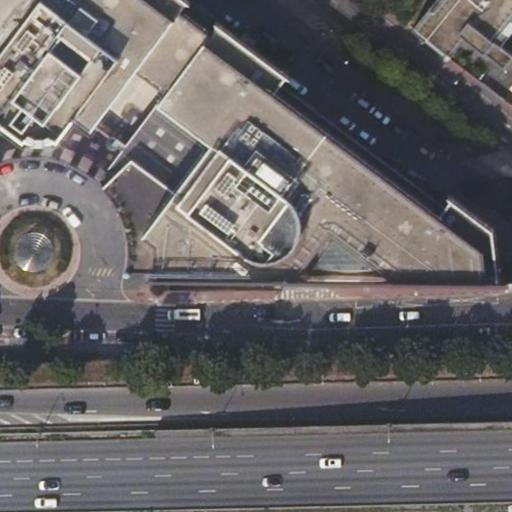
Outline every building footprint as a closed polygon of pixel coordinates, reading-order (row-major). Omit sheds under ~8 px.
[(103,144),(211,18),(201,11),(186,0),(0,0),(0,173),(5,170),(3,162),(19,139),(42,157),(75,158),(90,134),(95,138),(103,144)] [(511,0),(438,0),(416,28),(452,57),(469,37),(482,48),(483,47),(502,64),(511,63),(511,61),(511,0)] [(311,93),(251,50),(126,194),(126,199),(139,224),(144,240),(147,264),(147,274),(191,273),(311,93)] [(311,93),(191,273),(308,272),(332,238),(378,272),(490,270),(490,255),(492,241),(495,232),(455,201),(447,213),(313,113),(322,102),(311,93)] [(15,242),(13,249),(13,255),(15,262),(19,267),(26,271),(33,273),(39,272),(46,269),(51,264),(54,258),(55,250),(53,243),(46,236),(40,232),(33,231),(26,233),(20,236),(15,242)]
